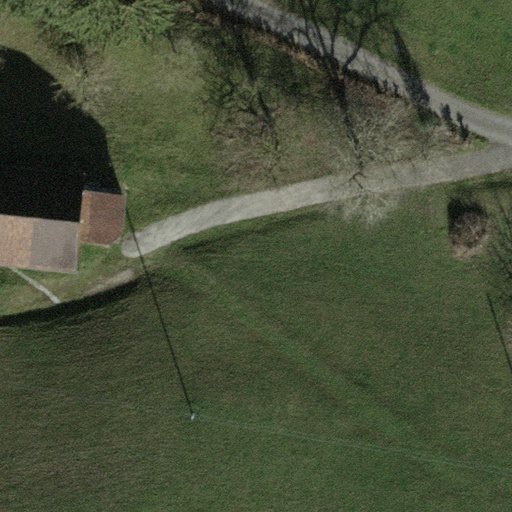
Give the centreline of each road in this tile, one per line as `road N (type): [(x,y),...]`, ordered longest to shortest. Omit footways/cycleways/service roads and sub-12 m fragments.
road 1 (track): [(511,153),(256,201),(139,252)]
road 2 (unclassified): [(511,131),(228,0)]
